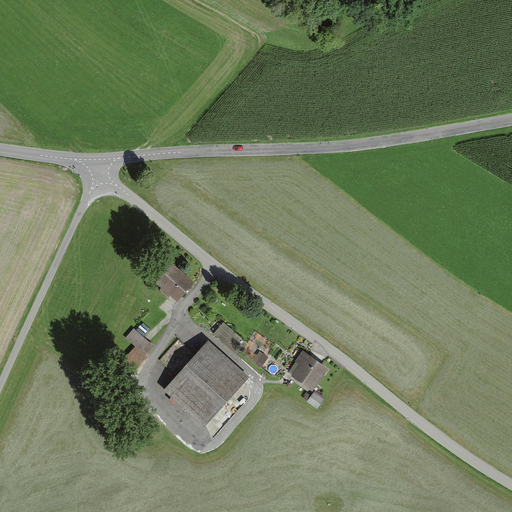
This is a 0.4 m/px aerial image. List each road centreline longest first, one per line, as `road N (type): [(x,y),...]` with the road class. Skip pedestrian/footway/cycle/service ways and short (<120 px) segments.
road 1 (unclassified): [(511,481),(412,416),(100,171)]
road 2 (unclassified): [(511,121),(384,142),(123,157),(100,171)]
road 3 (track): [(100,171),(0,388)]
